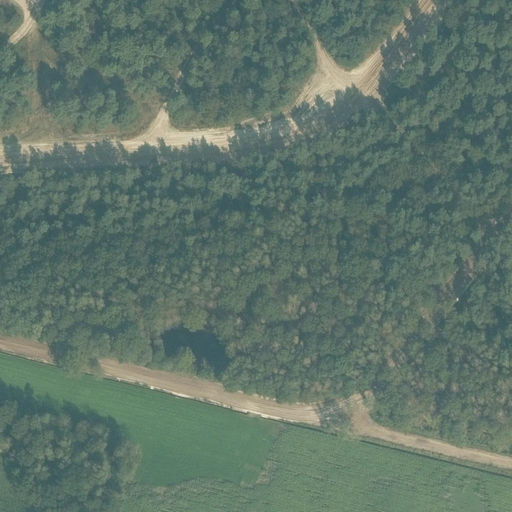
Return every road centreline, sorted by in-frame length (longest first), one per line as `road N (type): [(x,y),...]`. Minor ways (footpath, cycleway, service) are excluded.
road 1 (track): [(0,340),(511,469)]
road 2 (track): [(282,411),(361,395),(409,353),(511,225)]
